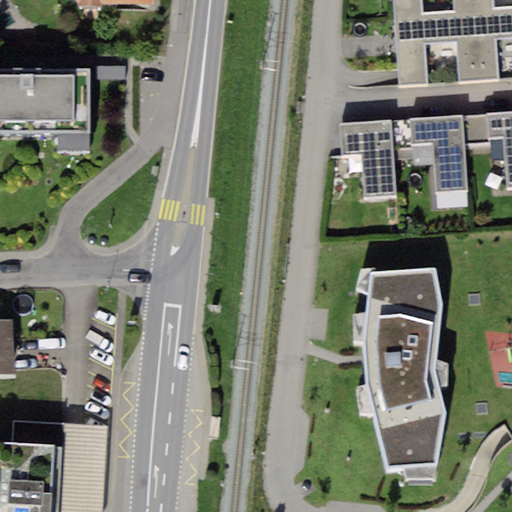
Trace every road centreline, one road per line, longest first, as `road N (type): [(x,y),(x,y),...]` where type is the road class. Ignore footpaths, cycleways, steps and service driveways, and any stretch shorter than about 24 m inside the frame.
road 1 (residential): [(300,511),(287,506),(276,475),(328,0)]
road 2 (residential): [(70,270),(71,231),(93,198),(167,127),(185,0)]
road 3 (primary): [(213,0),(180,270)]
road 4 (primary): [(180,270),(162,511)]
